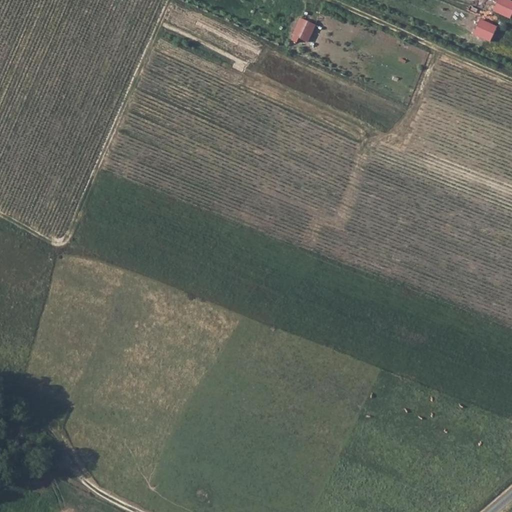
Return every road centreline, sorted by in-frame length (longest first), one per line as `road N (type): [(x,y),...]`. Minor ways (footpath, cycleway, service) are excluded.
road 1 (track): [(136,511),(97,492),(51,426),(102,352),(123,299),(63,269),(60,252),(168,0)]
road 2 (track): [(511,82),(322,0)]
